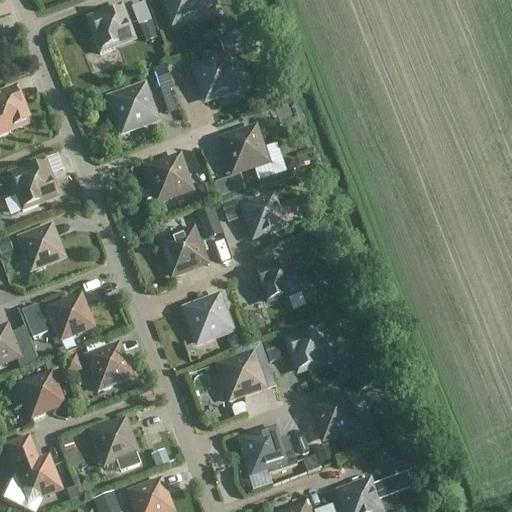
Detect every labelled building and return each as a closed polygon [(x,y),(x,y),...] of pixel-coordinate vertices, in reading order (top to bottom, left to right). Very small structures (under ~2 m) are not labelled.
[(165,0),(174,24),(188,19),(189,22),(205,16),(200,1),(197,1),(196,0),(165,0)] [(94,42),(99,56),(113,51),(112,47),(130,40),(119,13),(91,23),(98,41),(94,42)] [(0,46),(20,38),(16,28),(0,34),(0,46)] [(196,73),(206,101),(221,96),(222,99),(238,93),(233,77),(230,79),(225,63),(196,73)] [(116,119),(122,134),(137,129),(137,126),(152,121),(142,93),(113,103),(119,118),(116,119)] [(0,137),(9,134),(8,130),(25,123),(14,94),(0,99),(0,137)] [(223,144),(233,173),(252,167),(253,170),(268,165),(263,151),(259,152),(253,134),(223,144)] [(280,168),(291,163),(284,146),(273,150),(280,168)] [(169,198),(187,192),(177,162),(148,173),(154,191),(151,192),(156,207),(171,202),(169,198)] [(13,179),(20,197),(16,199),(22,214),(37,208),(36,204),(53,197),(42,168),(13,179)] [(224,185),(229,202),(239,199),(234,182),(224,185)] [(243,211),(254,239),(269,233),(269,236),(285,230),(279,214),(277,215),(271,201),(262,204),(259,195),(243,201),(246,210),(243,211)] [(42,267),(60,260),(49,232),(21,243),(28,260),(25,262),(30,276),(44,270),(42,267)] [(168,260),(173,275),(201,264),(190,237),(176,242),(175,240),(159,246),(165,261),(168,260)] [(257,276),(267,304),(285,297),(286,301),(300,295),(295,281),(291,283),(285,265),(257,276)] [(58,330),(54,331),(59,345),(73,340),(72,336),(90,329),(79,301),(51,312),(58,330)] [(192,330),(197,345),(213,339),(212,337),(227,332),(216,304),(188,314),(194,329),(192,330)] [(0,333),(0,365),(16,359),(5,331),(0,333)] [(288,344),(299,372),(316,366),(318,369),(332,364),(326,350),(323,352),(316,334),(288,344)] [(228,355),(241,350),(237,338),(224,343),(228,355)] [(92,380),(97,394),(111,389),(110,385),(128,378),(117,350),(89,361),(96,379),(92,380)] [(227,388),(223,390),(228,404),(243,399),(242,396),(260,390),(250,360),(221,370),(227,388)] [(25,408),(30,422),(44,417),(43,413),(60,406),(50,378),(22,389),(28,407),(25,408)] [(313,411),(324,440),(342,433),(343,437),(358,431),(352,417),(349,418),(342,400),(313,411)] [(98,456),(103,470),(117,464),(116,461),(133,454),(123,426),(95,437),(101,454),(98,456)] [(267,472),(266,469),(281,464),(272,436),(244,445),(249,460),(246,461),(251,477),(267,472)] [(18,473),(6,500),(26,511),(33,511),(41,501),(39,498),(57,491),(46,463),(37,466),(27,442),(8,449),(18,473)] [(340,496),(345,511),(380,511),(375,500),(383,497),(377,483),(368,486),(340,496)] [(131,497),(136,511),(168,511),(159,486),(131,497)]
